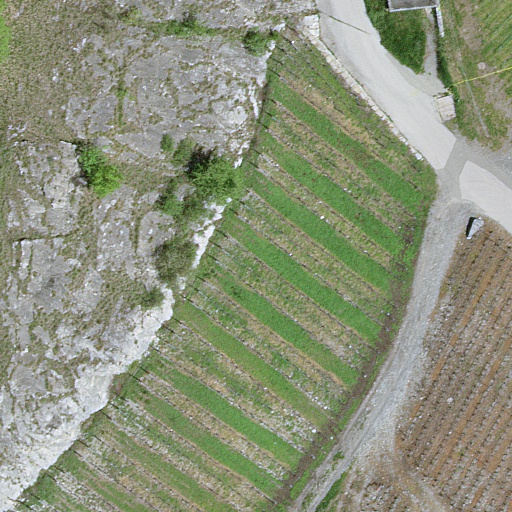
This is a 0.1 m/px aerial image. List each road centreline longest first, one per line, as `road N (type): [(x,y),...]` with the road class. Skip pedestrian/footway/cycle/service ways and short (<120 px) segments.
road 1 (track): [(292,511),(396,359),(439,212),(468,181)]
road 2 (unclassified): [(511,230),(352,49),(334,0)]
